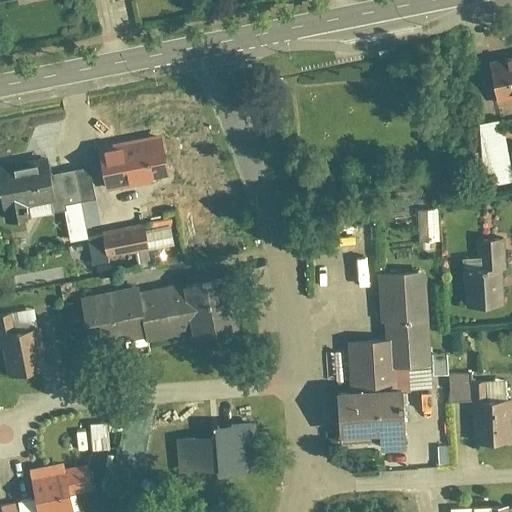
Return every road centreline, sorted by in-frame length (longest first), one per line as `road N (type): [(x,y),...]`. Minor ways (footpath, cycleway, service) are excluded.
road 1 (residential): [(299,384),(271,220),(217,46)]
road 2 (residential): [(299,384),(141,395),(23,415),(0,438)]
road 3 (tertiary): [(448,0),(217,46)]
road 4 (tertiary): [(217,46),(0,91)]
road 5 (residential): [(306,471),(511,474)]
